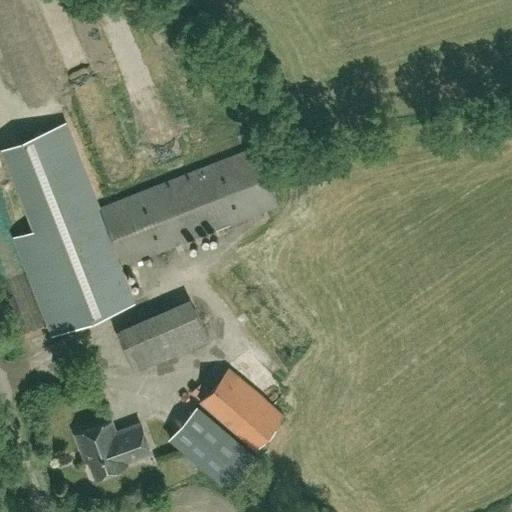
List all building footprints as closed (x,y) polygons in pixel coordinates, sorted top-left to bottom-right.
[(14,39),(28,97),(49,92),(35,34),(14,39)] [(36,229),(17,236),(54,333),(131,303),(94,208),(97,207),(64,123),(4,147),(36,229)] [(124,266),(277,206),(254,146),(100,206),(124,266)] [(0,234),(16,230),(0,178),(0,234)] [(138,370),(214,345),(199,300),(123,325),(138,370)] [(255,449),(284,415),(229,368),(200,402),(255,449)] [(169,437),(231,490),(258,458),(196,405),(169,437)] [(92,447),(102,473),(133,462),(130,454),(134,453),(135,456),(150,451),(140,423),(115,433),(110,421),(76,433),(83,450),(92,447)]
